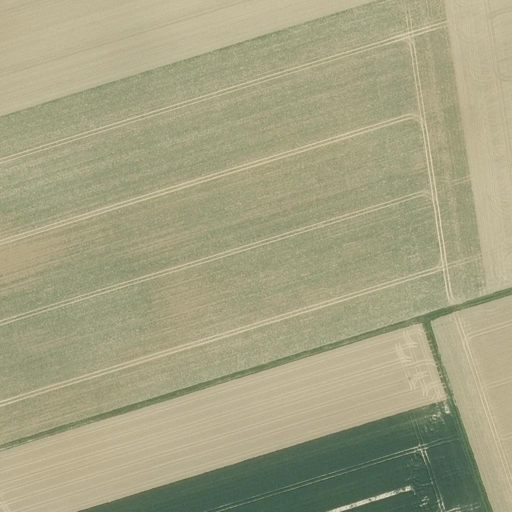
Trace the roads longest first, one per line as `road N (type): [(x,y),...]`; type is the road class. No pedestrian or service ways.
road 1 (track): [(0,450),(511,297)]
road 2 (track): [(430,321),(492,511)]
